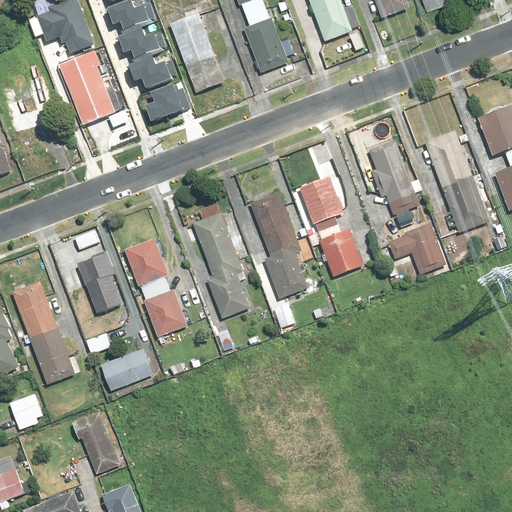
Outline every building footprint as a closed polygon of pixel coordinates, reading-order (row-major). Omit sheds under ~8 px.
[(40,15),(49,41),(63,36),(65,42),(69,40),(73,52),(96,44),(80,0),(69,0),(51,6),(53,11),(40,15)] [(128,0),(110,7),(117,24),(127,20),(130,29),(159,19),(153,1),(139,7),(136,0),(128,0)] [(246,30),(264,75),(292,64),(274,19),(272,19),(264,0),(239,0),(242,7),(244,6),(252,27),(246,30)] [(311,0),(327,43),(355,33),(343,0),(311,0)] [(376,0),(384,20),(412,10),(408,0),(376,0)] [(425,0),(430,12),(455,2),(454,0),(425,0)] [(172,25),(199,94),(228,83),(202,14),(172,25)] [(120,35),(126,53),(137,49),(140,58),(169,47),(163,30),(148,35),(145,26),(120,35)] [(360,33),(352,37),(359,52),(367,49),(360,33)] [(62,67),(86,128),(119,114),(101,69),(104,68),(98,53),(62,67)] [(132,62),(138,80),(148,77),(151,86),(179,76),(172,58),(160,63),(157,54),(132,62)] [(0,87),(13,136),(61,123),(48,73),(27,78),(31,91),(19,94),(16,83),(0,87)] [(148,105),(154,121),(192,106),(184,86),(179,88),(177,83),(154,92),(157,101),(148,105)] [(511,212),(511,108),(481,120),(496,158),(508,153),(511,164),(511,169),(497,175),(511,212)] [(462,235),(493,223),(457,132),(426,144),(462,235)] [(0,177),(14,173),(0,135),(0,177)] [(396,217),(423,206),(398,142),(371,152),(379,170),(374,172),(384,199),(389,197),(396,217)] [(322,242),(336,279),(366,267),(352,231),(343,234),(338,219),(347,216),(332,178),(302,190),(316,226),(318,226),(324,241),(322,242)] [(267,260),(282,301),(311,290),(298,255),(305,253),(282,194),(253,205),(273,258),(267,260)] [(224,320),(252,309),(239,275),(246,273),(223,214),(195,224),(216,278),(209,281),(224,320)] [(422,276),(449,266),(433,224),(406,234),(407,237),(391,243),(397,261),(414,255),(422,276)] [(82,251),(102,243),(97,231),(77,239),(82,251)] [(455,234),(445,238),(452,257),(462,253),(455,234)] [(147,302),(161,339),(191,328),(177,291),(172,293),(167,278),(171,276),(157,240),(127,252),(141,288),(143,288),(148,302),(147,302)] [(509,249),(506,240),(493,246),(497,254),(509,249)] [(100,315),(125,306),(116,283),(118,282),(116,276),(118,275),(109,252),(95,257),(96,260),(80,266),(88,287),(89,286),(100,315)] [(50,386),(78,376),(43,282),(15,293),(50,386)] [(0,378),(22,368),(9,343),(15,340),(11,331),(14,330),(5,312),(0,314),(0,378)] [(114,348),(109,334),(89,341),(94,356),(114,348)] [(103,366),(113,392),(156,376),(146,350),(103,366)] [(291,375),(250,391),(275,456),(316,441),(291,375)] [(39,397),(13,406),(22,432),(48,422),(39,397)] [(99,475),(123,466),(102,413),(75,424),(82,441),(85,440),(99,475)] [(0,504),(28,494),(24,484),(13,456),(0,461),(0,504)] [(220,511),(226,510),(211,475),(156,498),(162,510),(156,511),(220,511)] [(115,511),(143,511),(132,485),(105,495),(111,511),(112,511),(115,511)] [(83,511),(76,492),(26,511),(25,511),(83,511)]
